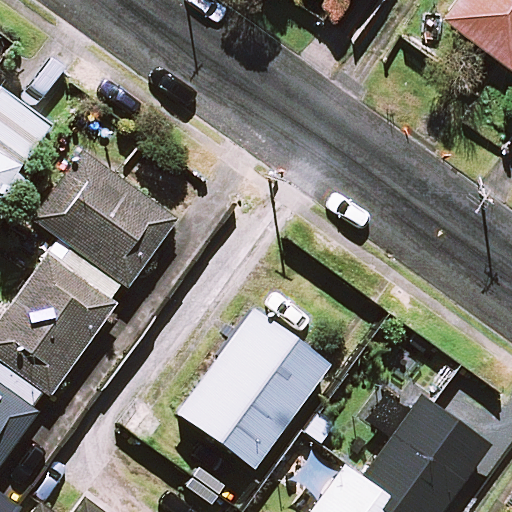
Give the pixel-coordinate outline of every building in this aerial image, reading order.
[(511,0),(450,0),(442,10),(511,61),(511,60),(511,0)] [(0,193),(11,175),(50,123),(0,85),(0,193)] [(76,150),(26,218),(53,238),(0,311),(0,453),(120,286),(170,218),(76,150)] [(344,287),(299,256),(287,274),(332,305),(344,287)] [(247,308),(195,381),(183,372),(161,402),(173,411),(248,465),(322,362),(247,308)] [(181,433),(142,404),(107,452),(146,481),(181,433)] [(383,495),(314,445),(291,475),(318,494),(304,511),(376,511),(372,509),(383,495)] [(102,511),(76,493),(62,511),(50,511),(35,501),(26,511),(102,511)] [(177,511),(159,499),(150,511),(177,511)] [(0,511),(6,511),(9,508),(0,501),(0,511)]
